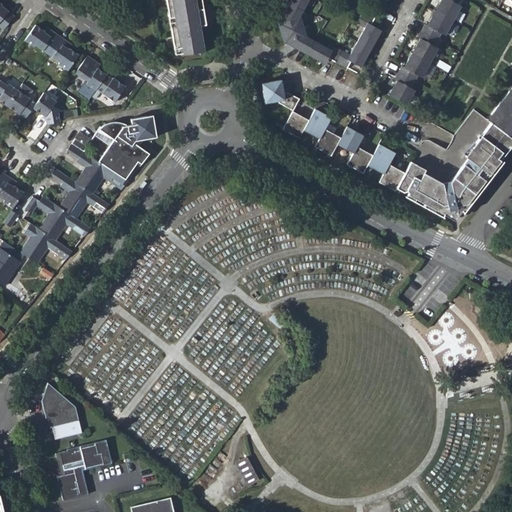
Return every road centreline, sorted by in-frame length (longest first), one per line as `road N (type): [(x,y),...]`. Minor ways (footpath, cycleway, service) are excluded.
road 1 (tertiary): [(0,393),(196,146)]
road 2 (tertiary): [(237,135),(457,255)]
road 3 (tertiary): [(53,0),(191,102)]
road 4 (residential): [(355,104),(241,42)]
